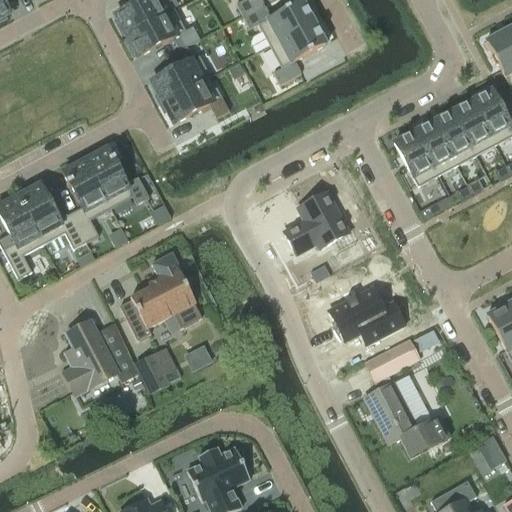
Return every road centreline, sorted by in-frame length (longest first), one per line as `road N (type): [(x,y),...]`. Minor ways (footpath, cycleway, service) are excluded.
road 1 (residential): [(381,511),(232,213),(242,183),(351,124)]
road 2 (residential): [(33,511),(230,423),(253,429),(269,446),(303,511)]
road 3 (residential): [(85,0),(140,105),(137,115),(0,189)]
road 4 (residential): [(351,124),(443,293)]
road 5 (residential): [(351,124),(442,76),(449,64),(419,0)]
road 6 (residential): [(0,309),(22,421),(12,462),(0,473)]
road 7 (residential): [(443,293),(511,417)]
